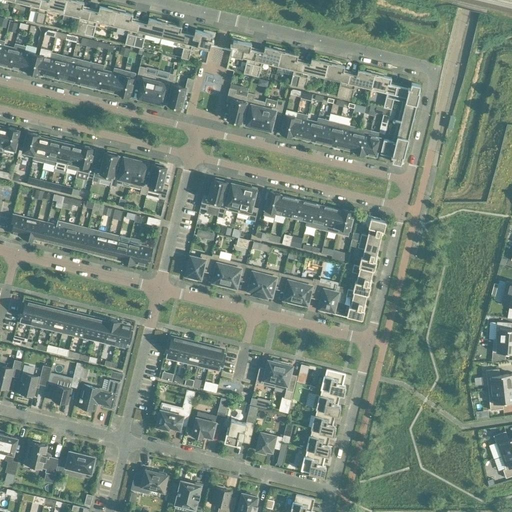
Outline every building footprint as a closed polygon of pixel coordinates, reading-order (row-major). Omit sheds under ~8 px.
[(15,0),(15,1),(31,5),(30,10),(38,12),(41,0),(15,0)] [(38,12),(35,22),(44,24),(48,9),(64,13),(67,0),(41,0),(38,12)] [(76,32),(85,34),(91,10),(84,8),(83,8),(84,3),(76,1),(75,0),(67,0),(64,13),(80,17),(76,32)] [(98,12),(91,10),(85,34),(93,36),(97,21),(113,25),(117,9),(109,7),(108,8),(100,6),(99,12),(98,11),(98,12)] [(129,29),(125,44),(130,45),(134,46),(140,22),(132,20),(133,20),(132,20),(133,15),(125,12),(125,11),(117,9),(113,25),(129,29)] [(140,48),(142,48),(146,33),(162,37),(166,20),(158,18),(157,20),(149,18),(148,24),(147,23),(147,24),(140,22),(134,46),(140,48)] [(174,23),(166,20),(162,37),(178,41),(177,46),(184,47),(184,48),(187,34),(181,32),(182,32),(181,32),(182,27),(174,24),(174,23)] [(193,45),(210,49),(211,44),(212,40),(214,41),(214,39),(213,39),(215,32),(204,30),(204,32),(195,30),(194,35),(193,35),(187,34),(184,48),(184,47),(181,58),(189,60),(193,45)] [(231,44),(230,45),(232,45),(231,49),(230,54),(247,58),(244,73),(251,75),(257,51),(251,49),(250,49),(252,44),(243,41),(244,40),(233,37),(231,44)] [(97,48),(97,46),(99,41),(88,39),(87,46),(97,48)] [(14,48),(10,66),(20,69),(25,51),(26,46),(15,44),(14,48)] [(4,46),(0,61),(0,63),(10,66),(14,48),(4,46)] [(278,66),(282,49),(274,47),(274,49),(265,47),(264,52),(263,52),(257,51),(251,75),(259,77),(262,62),(278,66)] [(38,54),(33,73),(41,75),(42,74),(46,75),(50,57),(51,52),(52,51),(41,48),(40,54),(38,54)] [(297,86),(300,76),(304,62),(298,61),(298,60),(297,60),(298,55),(290,53),(290,51),(282,49),(278,66),(294,70),(290,84),(297,86)] [(25,51),(20,69),(25,70),(24,71),(33,73),(38,54),(25,51)] [(50,57),(46,75),(57,77),(62,55),(52,52),(50,57)] [(62,55),(57,77),(67,80),(73,58),(72,58),(62,55)] [(73,58),(67,80),(78,83),(83,60),(73,58)] [(300,76),(297,86),(305,88),(309,73),(325,77),(329,60),(321,58),(320,60),(312,58),(311,63),(310,63),(310,64),(304,62),(300,76)] [(83,60),(78,83),(88,85),(94,63),(93,63),(83,60)] [(329,60),(325,77),(326,77),(331,79),(341,81),(337,96),(344,98),(350,74),(344,72),(345,66),(337,64),(337,62),(329,60)] [(94,63),(88,85),(99,88),(103,70),(104,65),(94,63)] [(148,100),(151,101),(157,75),(145,73),(147,67),(140,66),(137,79),(143,81),(138,99),(147,101),(148,100)] [(113,73),(109,90),(119,93),(119,94),(125,70),(115,68),(113,73)] [(103,70),(99,88),(109,90),(113,73),(113,72),(103,70)] [(125,70),(119,94),(130,97),(136,73),(125,70)] [(356,75),(350,74),(344,98),(352,99),(355,85),(371,88),(375,72),(367,70),(367,72),(358,70),(357,75),(356,75)] [(375,72),(371,88),(387,92),(384,107),(392,109),(394,99),(397,85),(391,84),(391,83),(390,83),(392,78),(383,76),(384,74),(375,72)] [(168,78),(157,75),(151,101),(154,101),(153,103),(162,105),(167,87),(173,88),(176,75),(170,73),(168,78)] [(185,91),(191,93),(195,79),(188,78),(185,87),(174,84),(177,75),(176,75),(173,88),(169,105),(170,105),(170,107),(179,109),(179,108),(181,108),(185,91)] [(408,88),(397,85),(394,99),(405,102),(396,142),(384,139),(380,153),(391,155),(391,156),(394,157),(392,161),(401,164),(402,159),(403,159),(406,148),(407,148),(409,140),(408,139),(416,106),(418,106),(420,97),(419,97),(420,90),(419,89),(420,85),(412,83),(411,87),(408,87),(408,88)] [(230,88),(226,101),(233,103),(228,120),(230,120),(230,122),(239,124),(239,122),(241,123),(241,120),(245,106),(247,96),(235,93),(236,89),(230,88)] [(301,96),(301,98),(312,101),(313,94),(302,91),(301,96)] [(248,92),(247,96),(245,106),(251,107),(248,120),(246,126),(255,128),(256,126),(259,127),(264,105),(265,105),(265,102),(253,99),(255,94),(248,92)] [(270,131),(273,120),(275,113),(281,115),(284,101),(278,99),(276,108),(265,105),(264,105),(259,127),(262,128),(261,129),(270,131)] [(376,113),(385,115),(386,109),(377,106),(376,113)] [(292,135),(303,138),(307,120),(308,115),(297,113),(296,117),(297,117),(292,135)] [(331,113),(330,119),(350,124),(351,118),(331,113)] [(292,137),(292,135),(297,117),(296,117),(285,115),(284,120),(281,134),(292,137)] [(324,143),(329,120),(318,118),(317,120),(317,122),(312,140),(324,143)] [(317,122),(307,120),(303,138),(312,140),(317,122)] [(324,143),(334,145),(340,123),(329,120),(324,143)] [(349,125),(340,123),(334,145),(344,148),(349,125)] [(0,124),(0,151),(3,152),(4,147),(9,127),(8,127),(8,128),(5,128),(4,126),(0,124)] [(349,125),(344,148),(354,150),(360,128),(349,125)] [(9,127),(4,147),(15,150),(20,130),(9,127)] [(365,155),(366,153),(371,131),(360,128),(354,150),(354,152),(365,155)] [(382,133),(371,131),(366,153),(376,156),(382,133)] [(28,132),(23,152),(34,155),(35,155),(39,136),(39,135),(28,132)] [(42,137),(39,136),(35,155),(34,155),(33,159),(44,162),(50,137),(43,136),(42,137)] [(57,139),(50,137),(44,162),(56,165),(57,160),(56,160),(61,142),(58,141),(57,139)] [(56,160),(57,160),(67,163),(72,143),(65,141),(64,142),(61,142),(56,160)] [(66,167),(77,170),(83,147),(80,146),(79,144),(72,143),(67,163),(66,167)] [(83,147),(77,170),(89,173),(95,148),(83,145),(83,147)] [(100,179),(111,182),(112,182),(114,172),(118,156),(117,155),(117,154),(108,151),(108,153),(106,153),(102,169),(95,168),(92,181),(99,183),(100,179)] [(120,174),(114,172),(112,182),(111,182),(110,186),(117,187),(118,183),(123,185),(124,179),(131,181),(136,160),(133,159),(134,158),(124,155),(120,174)] [(131,181),(130,187),(141,189),(140,193),(147,195),(148,191),(147,191),(150,181),(144,180),(149,161),(139,159),(139,161),(136,160),(131,181)] [(158,198),(165,199),(169,186),(162,184),(166,167),(165,167),(165,165),(156,163),(156,165),(154,164),(150,181),(147,191),(148,191),(159,193),(158,198)] [(0,170),(0,176),(12,179),(13,174),(0,170)] [(32,178),(31,184),(38,186),(40,180),(32,178)] [(203,194),(200,208),(207,209),(208,205),(219,208),(220,208),(222,199),(226,182),(225,182),(225,180),(216,178),(216,179),(214,179),(210,196),(203,194)] [(40,180),(38,186),(46,188),(48,182),(40,180)] [(226,210),(238,213),(244,186),(241,186),(242,184),(233,182),(228,200),(222,199),(220,208),(219,208),(217,216),(224,218),(226,210)] [(54,183),(53,189),(61,191),(62,186),(62,185),(54,183)] [(21,186),(19,192),(26,194),(28,187),(21,186)] [(247,187),(244,186),(238,213),(249,215),(248,219),(255,221),(258,208),(252,206),(257,188),(248,186),(247,187)] [(37,190),(35,197),(43,199),(43,198),(44,192),(44,191),(37,190)] [(275,218),(276,213),(280,195),(281,194),(269,191),(264,215),(275,218)] [(54,194),(53,200),(57,201),(63,202),(64,196),(54,194)] [(276,213),(286,216),(291,198),(280,195),(276,213)] [(63,202),(73,204),(74,199),(64,196),(63,202)] [(297,218),(301,200),(291,198),(286,216),(297,218)] [(297,218),(307,221),(311,203),(301,200),(297,218)] [(95,203),(93,211),(100,212),(102,205),(95,203)] [(316,228),(322,205),(311,203),(307,221),(306,225),(316,228)] [(316,228),(327,230),(332,208),(322,205),(316,228)] [(105,207),(103,214),(110,216),(112,208),(105,207)] [(337,233),(343,210),(332,208),(327,230),(337,233)] [(115,209),(113,218),(121,220),(123,211),(115,209)] [(343,209),(343,210),(337,233),(348,236),(354,212),(343,209)] [(21,237),(22,237),(26,218),(13,215),(10,227),(12,228),(11,232),(22,235),(21,237)] [(360,241),(372,244),(379,245),(382,235),(383,235),(386,222),(386,221),(380,220),(381,218),(371,216),(369,227),(370,227),(368,235),(361,234),(360,241)] [(160,220),(149,217),(147,223),(159,226),(160,220)] [(33,240),(33,239),(38,221),(26,218),(22,237),(33,240)] [(43,240),(47,223),(38,221),(33,239),(38,240),(39,239),(43,240)] [(57,225),(53,243),(58,245),(58,244),(63,245),(68,223),(58,221),(57,225)] [(47,223),(43,240),(47,241),(47,242),(53,243),(57,225),(47,223)] [(67,247),(73,248),(78,226),(68,223),(63,245),(67,246),(67,247)] [(78,226),(73,248),(78,250),(78,249),(83,250),(88,228),(78,226)] [(233,229),(222,227),(221,232),(231,235),(233,229)] [(87,252),(93,253),(99,231),(88,228),(83,250),(87,251),(87,252)] [(241,230),(234,228),(232,235),(239,237),(241,230)] [(210,232),(199,230),(197,235),(209,238),(210,232)] [(99,231),(93,253),(99,255),(99,254),(104,255),(109,233),(99,231)] [(108,257),(114,258),(120,236),(109,233),(104,255),(108,256),(108,257)] [(282,243),(290,245),(292,236),(285,234),(282,243)] [(120,236),(114,258),(120,260),(120,259),(124,260),(130,238),(120,236)] [(124,260),(124,262),(136,265),(136,263),(137,263),(141,246),(142,240),(130,238),(124,260)] [(290,245),(300,248),(302,240),(292,238),(290,245)] [(378,251),(379,245),(372,244),(360,241),(358,247),(364,249),(362,257),(361,257),(359,266),(354,264),(354,265),(373,270),(374,270),(374,269),(375,269),(378,256),(377,256),(378,251)] [(150,261),(153,249),(141,246),(137,263),(147,265),(148,261),(150,261)] [(326,254),(332,256),(333,252),(334,249),(327,247),(326,254)] [(289,255),(288,257),(295,259),(297,252),(290,250),(290,251),(289,255)] [(346,263),(346,261),(348,255),(333,252),(332,256),(331,260),(346,263)] [(203,267),(209,269),(213,253),(212,256),(201,253),(200,258),(191,255),(186,275),(189,276),(188,278),(197,280),(198,278),(201,279),(203,267)] [(219,255),(213,253),(209,269),(215,270),(212,281),(217,282),(216,285),(224,287),(231,260),(219,257),(219,255)] [(239,276),(245,278),(248,264),(231,260),(224,287),(232,289),(232,286),(236,287),(239,276)] [(266,269),(248,264),(245,278),(251,279),(248,290),(252,291),(251,293),(259,295),(266,269)] [(372,276),(373,273),(373,270),(354,265),(352,272),(358,273),(356,281),(355,281),(353,290),(348,289),(367,294),(368,294),(369,294),(372,280),(371,280),(372,276)] [(275,285),(280,286),(284,273),(266,269),(259,295),(267,297),(268,295),(272,296),(275,285)] [(302,278),(284,273),(280,286),(286,288),(283,299),(288,300),(287,302),(295,304),(302,278)] [(310,294),(316,295),(320,280),(313,278),(313,280),(302,278),(295,304),(303,306),(303,304),(308,305),(310,294)] [(320,280),(316,295),(322,296),(319,308),(322,308),(321,311),(324,311),(331,313),(331,311),(334,311),(339,292),(330,289),(331,285),(320,282),(320,280)] [(503,292),(511,293),(511,281),(506,280),(503,292)] [(365,304),(366,300),(367,297),(367,295),(367,294),(348,289),(346,296),(352,298),(350,306),(349,306),(347,317),(356,319),(356,318),(362,319),(362,318),(363,318),(366,305),(365,304)] [(511,293),(503,292),(500,303),(509,305),(508,318),(511,318),(511,293)] [(20,322),(31,325),(36,302),(30,301),(25,300),(24,305),(22,304),(19,317),(21,317),(20,322)] [(43,304),(36,302),(31,325),(41,327),(47,306),(42,305),(43,304)] [(51,307),(47,306),(41,327),(52,330),(57,307),(51,306),(51,307)] [(64,309),(57,307),(52,330),(62,332),(68,311),(63,310),(64,309)] [(72,312),(68,311),(62,332),(73,335),(78,312),(72,311),(72,312)] [(85,314),(78,312),(73,335),(83,338),(89,316),(84,315),(85,314)] [(93,317),(89,316),(83,338),(94,340),(99,318),(93,316),(93,317)] [(106,319),(99,318),(94,340),(105,343),(110,319),(109,321),(105,320),(106,319)] [(122,321),(110,319),(105,343),(116,346),(121,324),(122,321)] [(496,339),(496,340),(511,340),(511,328),(511,329),(511,327),(511,322),(497,321),(497,328),(496,339)] [(132,326),(121,324),(116,346),(126,348),(128,343),(130,344),(133,332),(131,331),(132,326)] [(168,340),(165,353),(167,353),(166,358),(177,360),(182,339),(171,336),(170,341),(168,340)] [(177,360),(187,363),(193,340),(187,339),(187,340),(182,339),(177,360)] [(511,340),(496,340),(496,339),(493,339),(492,351),(511,352),(511,340)] [(199,342),(193,340),(187,363),(198,366),(203,344),(199,343),(199,342)] [(198,366),(208,368),(214,346),(208,344),(208,345),(203,344),(198,366)] [(220,347),(214,346),(208,368),(219,371),(220,366),(223,367),(226,354),(224,354),(225,349),(220,348),(220,347)] [(255,382),(274,387),(281,360),(273,358),(272,361),(268,360),(266,371),(259,369),(255,382)] [(3,388),(8,389),(11,376),(19,377),(22,361),(15,359),(13,368),(0,364),(0,388),(1,389),(3,388)] [(291,400),(296,378),(290,377),(292,366),(288,365),(289,362),(281,360),(274,387),(286,390),(284,398),(291,400)] [(77,362),(71,386),(78,388),(84,364),(77,362)] [(23,381),(20,392),(21,392),(21,394),(27,396),(28,394),(34,396),(37,382),(39,383),(47,385),(51,368),(44,366),(41,377),(38,376),(39,376),(33,375),(34,367),(25,365),(21,380),(23,381)] [(322,390),(337,393),(344,395),(346,387),(345,387),(346,385),(339,384),(342,373),(345,374),(345,373),(327,369),(325,376),(324,375),(322,385),(321,388),(322,388),(322,390)] [(499,369),(486,370),(488,390),(511,387),(511,373),(500,375),(499,369)] [(166,372),(164,379),(172,380),(174,374),(166,372)] [(187,378),(185,385),(193,387),(194,380),(187,378)] [(80,399),(78,406),(81,407),(80,408),(87,410),(87,409),(96,411),(98,403),(103,404),(103,406),(114,409),(120,382),(110,380),(108,390),(84,384),(81,397),(80,397),(80,399)] [(56,385),(53,400),(67,404),(71,388),(56,385)] [(511,387),(488,390),(491,410),(503,408),(503,402),(511,401),(511,387)] [(162,403),(161,410),(160,412),(158,412),(157,419),(158,419),(157,426),(159,426),(159,428),(166,430),(167,428),(169,429),(169,426),(180,429),(181,424),(186,425),(187,426),(195,391),(188,389),(183,408),(162,403)] [(334,404),(337,393),(322,390),(320,396),(315,394),(313,403),(312,407),(317,409),(317,410),(332,414),(339,415),(341,407),(340,407),(341,405),(334,404)] [(330,424),(332,414),(317,410),(315,416),(314,416),(312,425),(311,429),(312,429),(312,430),(327,434),(334,435),(336,427),(335,427),(336,426),(330,424)] [(192,434),(194,435),(193,437),(201,439),(202,437),(203,437),(204,435),(212,437),(214,428),(222,429),(226,414),(218,412),(217,416),(198,411),(196,418),(194,417),(192,424),(195,425),(192,434)] [(229,428),(228,428),(228,427),(224,442),(237,445),(239,438),(243,440),(244,438),(250,439),(254,423),(246,421),(246,423),(231,419),(229,428)] [(327,434),(312,430),(310,436),(309,436),(307,445),(306,449),(308,449),(307,450),(322,454),(329,456),(331,447),(330,447),(331,446),(325,444),(327,434)] [(506,431),(493,435),(501,456),(511,452),(511,437),(508,439),(506,431)] [(282,437),(276,436),(276,435),(261,432),(256,450),(266,452),(266,450),(272,451),(273,447),(279,449),(282,437)] [(0,433),(0,451),(7,453),(6,460),(9,461),(6,472),(16,474),(18,462),(12,461),(14,455),(18,438),(0,433)] [(45,454),(47,445),(39,443),(40,442),(33,440),(33,442),(30,441),(24,463),(42,468),(42,467),(47,468),(46,471),(55,473),(58,459),(50,457),(51,456),(47,455),(47,454),(45,454)] [(280,448),(276,464),(283,465),(287,449),(280,448)] [(320,464),(322,454),(307,450),(306,456),(305,456),(302,466),(301,469),(309,471),(309,472),(310,472),(310,473),(315,474),(324,476),(326,468),(325,467),(326,466),(320,464)] [(91,473),(92,471),(93,472),(95,464),(93,464),(95,457),(87,455),(87,454),(84,453),(84,454),(81,453),(81,452),(78,451),(78,453),(70,451),(68,458),(61,456),(57,471),(65,473),(66,467),(91,473)] [(511,452),(501,456),(505,468),(503,469),(506,478),(511,475),(511,452)] [(144,475),(135,473),(131,489),(148,493),(150,487),(160,489),(159,492),(165,494),(167,486),(165,486),(168,475),(166,474),(167,472),(159,470),(158,472),(145,469),(144,475)] [(176,503),(176,504),(176,505),(186,508),(186,506),(193,508),(191,511),(201,511),(203,504),(197,502),(198,498),(199,498),(200,493),(199,493),(200,489),(201,490),(202,484),(194,482),(194,484),(181,481),(179,491),(178,490),(177,493),(178,494),(177,497),(176,503)] [(210,503),(219,505),(217,511),(232,511),(236,498),(229,496),(231,490),(223,488),(224,487),(217,485),(217,487),(214,486),(210,503)] [(132,492),(129,501),(135,503),(138,494),(132,492)] [(255,511),(257,505),(255,505),(257,496),(251,495),(251,493),(246,492),(245,494),(242,493),(237,511),(255,511)] [(24,493),(22,500),(33,502),(33,500),(34,495),(29,494),(24,493)] [(90,505),(93,495),(87,494),(85,503),(90,505)] [(314,511),(315,511),(309,510),(311,498),(315,499),(315,498),(296,494),(296,495),(294,502),(293,502),(291,511),(290,511),(314,511)] [(45,498),(34,495),(33,500),(33,502),(44,505),(45,498)] [(45,498),(44,505),(55,508),(55,506),(57,501),(52,499),(45,498)]
